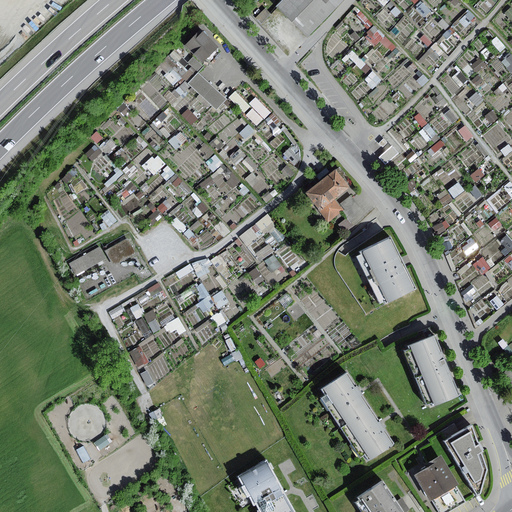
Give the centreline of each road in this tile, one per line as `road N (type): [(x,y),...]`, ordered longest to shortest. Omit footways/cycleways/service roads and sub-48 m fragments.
road 1 (residential): [(212,0),(409,226),(511,462)]
road 2 (track): [(354,0),(433,79),(511,178)]
road 3 (motorway): [(0,145),(161,0)]
road 4 (track): [(504,0),(370,135)]
road 5 (motorway): [(114,0),(0,103)]
